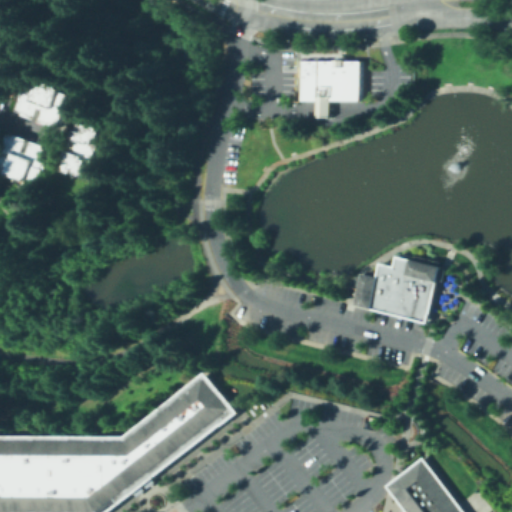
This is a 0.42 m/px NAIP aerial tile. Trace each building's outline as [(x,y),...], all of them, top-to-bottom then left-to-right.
[(0,32),(5,35),(4,37),(7,38),(6,40),(14,43),(10,52),(14,54),(7,73),(3,71),(0,77),(0,32)] [(363,100),(363,59),(302,58),(302,100),(318,100),(318,110),(318,116),(332,116),(332,110),(332,100),(363,100)] [(39,75),(69,86),(67,92),(76,96),(74,102),(75,102),(73,108),(74,109),(73,113),(71,112),(66,126),(59,124),(58,126),(45,122),(49,110),(45,108),(41,120),(27,115),(27,113),(22,111),(26,97),(23,96),(25,91),(27,92),(29,85),(31,86),(33,80),(37,81),(39,75)] [(94,127),(99,128),(103,127),(107,129),(109,133),(108,137),(109,137),(106,145),(111,147),(104,165),(100,164),(98,172),(95,171),(93,174),(90,176),(85,174),(84,171),(78,169),(77,173),(69,170),(87,119),(96,122),(94,127)] [(12,134),(19,136),(20,135),(33,140),(29,151),(33,153),(37,141),(51,146),(50,148),(57,151),(52,164),(54,165),(52,169),(51,169),(49,176),(47,175),(45,181),(42,181),(41,185),(34,182),(33,186),(9,178),(12,170),(2,166),(5,160),(3,159),(5,153),(3,152),(5,147),(8,148),(12,134)] [(412,259),(398,315),(356,305),(364,274),(380,278),(384,262),(397,266),(399,256),(412,259)] [(398,315),(412,259),(443,267),(429,323),(398,315)] [(0,511),(0,435),(127,435),(210,372),(241,410),(109,511),(0,511)] [(467,511),(404,511),(407,510),(387,484),(424,456),(467,511)]
